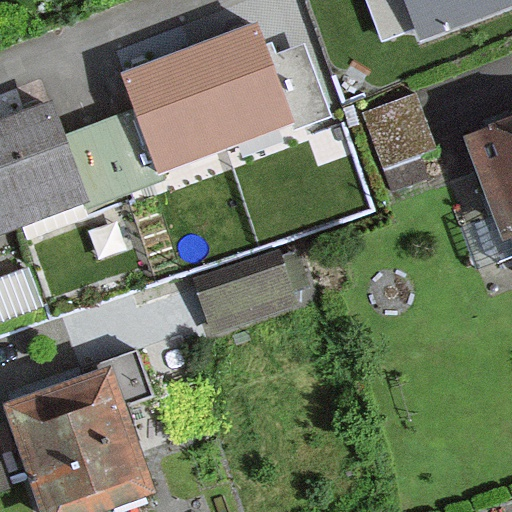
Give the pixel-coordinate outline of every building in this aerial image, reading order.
[(406,0),(420,34),(510,0),(406,0)] [(314,114),(294,60),(266,70),(252,32),(186,56),(216,136),(278,113),(283,126),(314,114)] [(154,160),(216,136),(186,56),(121,81),(135,120),(98,134),(118,188),(159,173),(154,160)] [(379,172),(432,152),(412,96),(358,116),(379,172)] [(77,204),(118,188),(98,134),(61,148),(47,109),(0,126),(0,185),(10,214),(22,241),(83,218),(77,204)] [(511,130),(509,131),(503,116),(480,125),(486,140),(472,145),(511,251),(511,130)] [(0,217),(10,214),(0,185),(0,217)] [(274,259),(200,284),(213,321),(286,296),(274,259)] [(0,320),(33,309),(19,273),(0,279),(0,320)] [(149,399),(133,352),(76,372),(81,386),(8,412),(43,511),(82,511),(142,491),(114,412),(149,399)]
